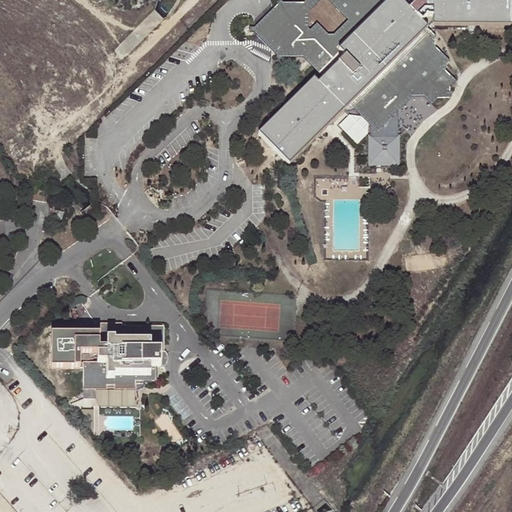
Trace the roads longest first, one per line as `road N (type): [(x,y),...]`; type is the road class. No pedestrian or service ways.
road 1 (primary): [(511,288),(394,511)]
road 2 (primary): [(511,401),(436,511)]
